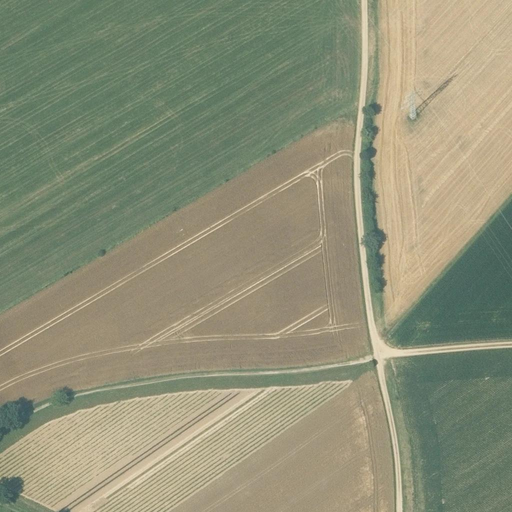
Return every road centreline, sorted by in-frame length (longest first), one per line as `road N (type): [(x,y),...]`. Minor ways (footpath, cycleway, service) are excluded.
road 1 (track): [(377,356),(113,388),(55,401),(0,433)]
road 2 (track): [(362,0),(355,189),(377,356)]
road 3 (track): [(398,511),(377,356)]
road 4 (track): [(377,356),(511,346)]
